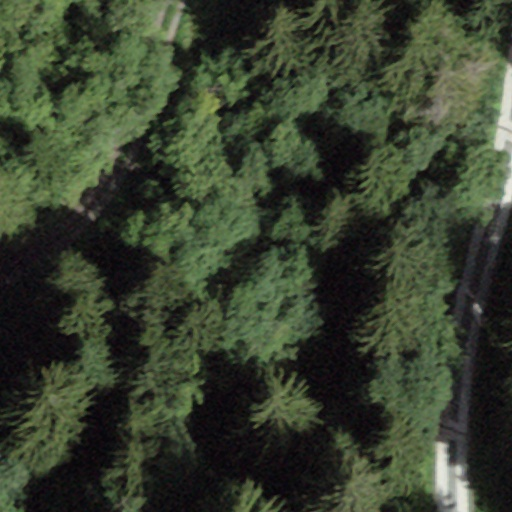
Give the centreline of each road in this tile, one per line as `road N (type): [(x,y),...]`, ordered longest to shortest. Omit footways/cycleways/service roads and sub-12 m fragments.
road 1 (track): [(461,511),(459,459),(508,0)]
road 2 (track): [(189,0),(137,135),(91,218),(0,285)]
